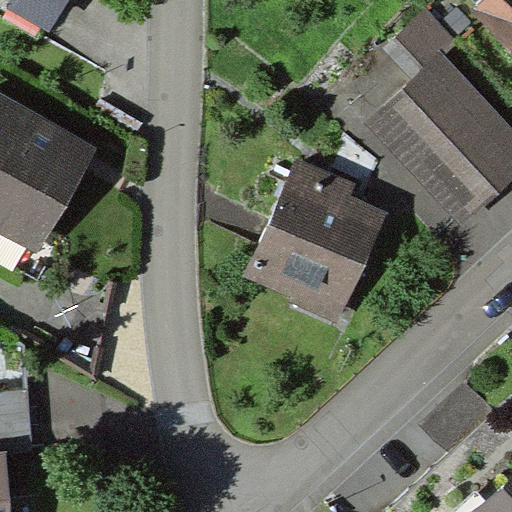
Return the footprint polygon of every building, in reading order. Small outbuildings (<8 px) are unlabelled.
[(11,0),(58,26),(72,0),(11,0)] [(511,0),(483,0),(470,13),(511,57),(511,0)] [(364,124),(458,227),(511,178),(511,132),(441,54),(364,124)] [(0,96),(0,233),(36,253),(94,148),(0,96)] [(388,193),(286,153),(238,276),(340,316),(388,193)] [(0,511),(12,511),(8,448),(0,448),(0,511)] [(511,511),(511,475),(481,504),(473,511),(511,511)]
